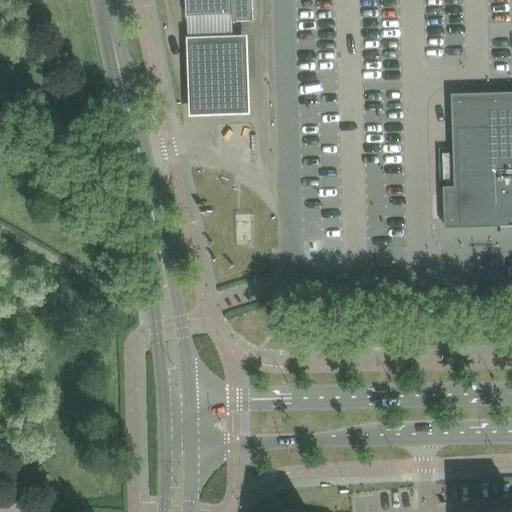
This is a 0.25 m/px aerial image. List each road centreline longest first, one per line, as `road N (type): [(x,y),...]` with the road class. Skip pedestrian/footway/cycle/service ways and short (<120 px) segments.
road 1 (residential): [(511,274),(292,280),(284,0)]
road 2 (tertiary): [(189,450),(511,436)]
road 3 (tertiary): [(511,397),(190,410)]
road 4 (residential): [(138,151),(165,434)]
road 5 (residential): [(190,410),(187,355),(138,151)]
road 6 (residential): [(138,151),(104,0)]
